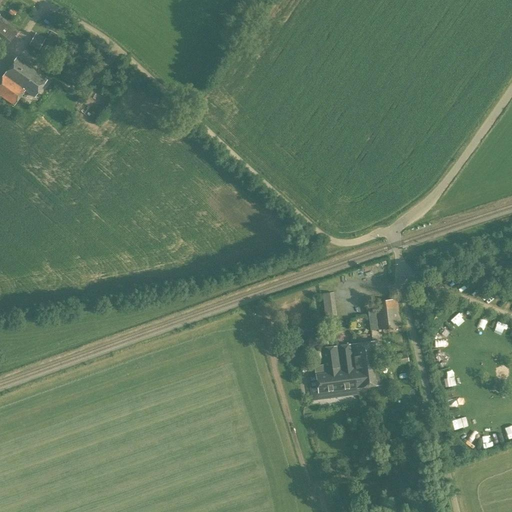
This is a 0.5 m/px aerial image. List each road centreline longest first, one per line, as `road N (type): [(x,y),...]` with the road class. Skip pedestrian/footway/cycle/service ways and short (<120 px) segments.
road 1 (unclassified): [(392,229),(348,242),(326,239),(95,31),(39,0)]
road 2 (unclassified): [(457,511),(392,229)]
road 3 (unclassified): [(392,229),(433,198),(511,90)]
